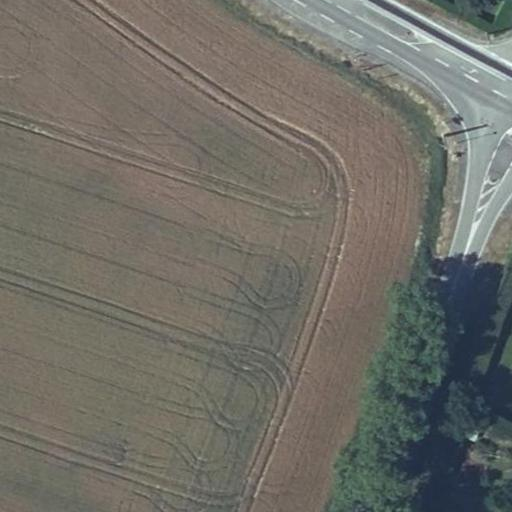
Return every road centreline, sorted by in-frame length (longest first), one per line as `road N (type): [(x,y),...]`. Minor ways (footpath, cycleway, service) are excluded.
road 1 (secondary): [(367,511),(487,186),(511,141)]
road 2 (primary): [(335,0),(511,95)]
